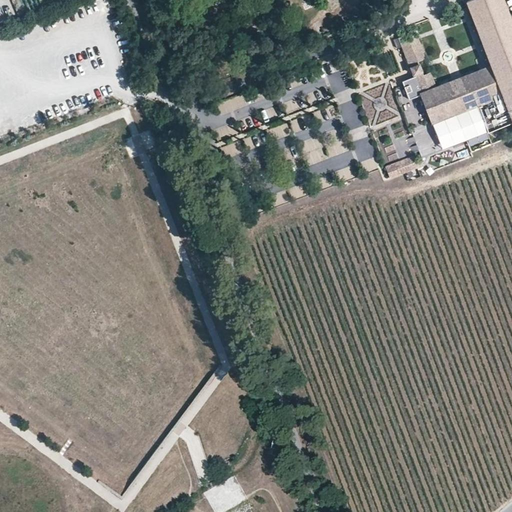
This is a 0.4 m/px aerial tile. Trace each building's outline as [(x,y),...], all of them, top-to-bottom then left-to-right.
[(483,44),(488,57),(478,61),(460,68),(455,70),(450,72),(433,79),(430,71),(425,73),(422,74),(420,69),(415,57),(419,56),(423,54),(418,41),(417,38),(416,37),(414,30),(398,37),(412,72),(416,83),(420,93),(430,120),(474,103),(502,92),(504,99),(511,95),(511,27),(501,0),(466,0),(473,18),(483,44)] [(344,68),(328,74),(363,173),(380,167),(344,68)] [(416,83),(410,86),(413,96),(420,93),(416,83)] [(300,96),(288,102),(292,112),(304,106),(300,96)] [(484,129),(474,103),(430,120),(440,146),(484,129)] [(497,106),(501,116),(508,113),(504,103),(497,106)] [(297,141),(339,129),(332,105),(310,111),(309,109),(290,114),(297,141)] [(276,139),(290,131),(283,120),(269,127),(276,139)] [(227,158),(241,153),(237,142),(223,147),(227,158)] [(385,166),(390,179),(418,170),(414,157),(385,166)]
